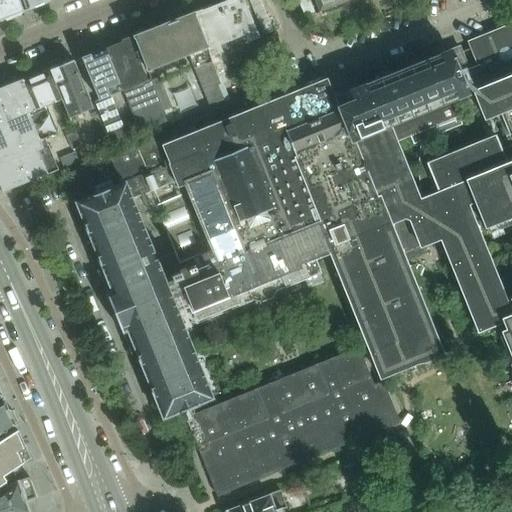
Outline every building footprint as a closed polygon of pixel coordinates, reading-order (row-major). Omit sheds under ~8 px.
[(0,0),(0,20),(24,11),(19,0),(0,0)] [(25,0),(29,9),(51,0),(50,0),(25,0)] [(258,34),(244,0),(232,0),(203,12),(202,10),(193,13),(221,84),(236,78),(232,69),(267,56),(258,34)] [(321,16),(346,6),(343,0),(314,0),(318,8),(321,16)] [(221,84),(193,13),(134,37),(147,69),(189,53),(211,108),(225,103),(218,85),(221,84)] [(238,106),(228,111),(157,139),(225,310),(229,320),(256,310),(262,312),(278,305),(284,298),(307,288),(303,278),(319,272),(313,256),(330,250),(381,376),(418,361),(420,362),(434,356),(437,353),(440,352),(404,262),(389,225),(407,218),(411,220),(421,245),(440,237),(476,324),(478,331),(503,321),(507,331),(500,334),(511,363),(511,299),(509,301),(504,299),(465,204),(474,200),(487,230),(488,230),(492,239),(511,230),(511,26),(469,44),(480,71),(474,73),(481,90),(473,93),(484,119),(501,113),(511,141),(511,163),(503,167),(493,141),(423,168),(433,194),(419,200),(404,164),(394,141),(409,135),(413,143),(461,124),(451,100),(468,94),(450,51),(334,97),(326,79),(244,112),(240,103),(238,104),(238,106)] [(109,49),(107,50),(123,91),(139,133),(167,122),(163,112),(171,109),(159,78),(148,82),(148,81),(131,38),(110,46),(109,49)] [(123,91),(107,50),(105,51),(102,50),(82,58),(103,110),(99,112),(104,125),(111,144),(126,138),(109,96),(123,91)] [(50,70),(62,99),(69,116),(93,107),(75,61),(50,70)] [(47,105),(62,99),(50,70),(23,81),(30,98),(42,93),(47,105)] [(0,123),(34,110),(30,98),(23,81),(0,89),(0,123)] [(0,184),(2,190),(21,183),(56,169),(43,138),(57,133),(46,105),(34,110),(0,123),(0,156),(13,151),(16,159),(0,165),(0,184)] [(104,125),(99,112),(89,116),(95,129),(104,125)] [(79,144),(75,133),(66,136),(71,147),(79,144)] [(136,352),(163,418),(184,409),(199,445),(189,449),(208,495),(217,491),(405,416),(390,378),(373,385),(358,348),(195,413),(192,406),(220,394),(193,322),(225,310),(157,139),(85,167),(85,166),(83,166),(84,169),(70,174),(69,172),(68,173),(78,199),(74,200),(102,269),(96,271),(130,354),(136,352)] [(75,159),(72,151),(62,155),(64,163),(75,159)] [(0,435),(16,426),(15,424),(17,419),(14,411),(7,408),(3,400),(2,396),(0,396),(0,435)] [(14,470),(25,463),(18,452),(25,448),(16,430),(0,440),(0,485),(17,475),(14,470)] [(20,511),(27,509),(40,505),(36,496),(49,491),(41,471),(28,474),(28,473),(23,476),(0,491),(0,511),(20,511)] [(228,509),(229,511),(283,511),(282,508),(287,507),(281,489),(228,509)]
